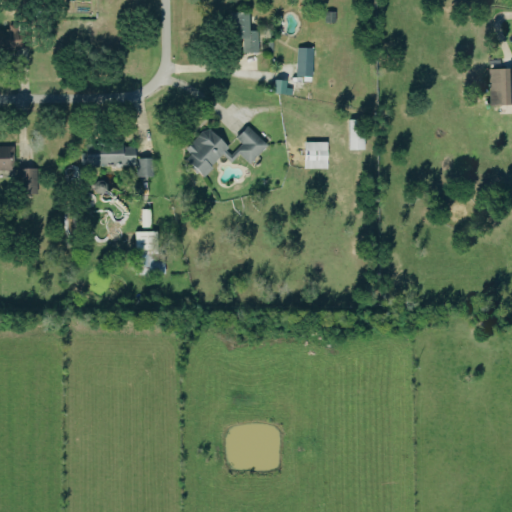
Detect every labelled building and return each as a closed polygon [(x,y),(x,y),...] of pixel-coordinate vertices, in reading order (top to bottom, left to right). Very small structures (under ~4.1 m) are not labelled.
[(242,52),(257,52),(257,31),(247,30),(248,13),(227,12),(226,38),(242,39),(242,52)] [(2,32),(2,49),(17,49),(17,32),(2,32)] [(295,79),(311,79),(312,48),(296,47),(295,79)] [(511,104),(511,68),(489,69),(490,106),(511,104)] [(290,94),(290,89),(285,88),(285,81),(272,80),(271,93),(290,94)] [(266,145),(246,125),(234,137),(241,143),(231,153),(205,128),(184,149),(190,154),(184,160),(201,177),(223,155),(230,162),(238,154),(248,164),(266,145)] [(347,150),(362,150),(362,131),(347,131),(347,150)] [(301,168),(324,169),(325,142),(302,141),(301,168)] [(84,145),(84,166),(133,165),(133,147),(122,147),(122,144),(84,145)] [(135,177),(151,176),(151,158),(135,158),(135,177)] [(36,194),(36,169),(18,168),(17,193),(36,194)] [(140,209),(140,227),(149,227),(149,209),(140,209)]
